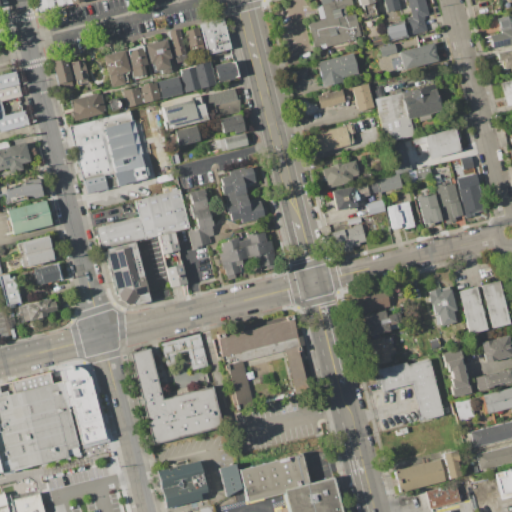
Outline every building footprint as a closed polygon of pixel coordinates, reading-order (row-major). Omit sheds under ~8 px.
[(68,0),(69,3),(37,11),(34,0),(68,0)] [(318,19),(315,6),(320,5),(318,0),(350,0),(351,4),(342,6),(344,15),(353,13),(358,35),(353,36),(353,39),(323,46),(312,49),(306,22),(318,19)] [(357,0),(362,19),(376,15),(371,0),(357,0)] [(395,0),(398,9),(386,12),(382,0),(395,0)] [(423,0),(427,15),(421,16),(425,31),(409,35),(404,18),(410,17),(405,0),(423,0)] [(499,32),(495,17),(511,13),(511,43),(490,48),(487,35),(499,32)] [(220,18),(228,48),(205,54),(197,24),(220,18)] [(401,22),(404,35),(386,39),(383,27),(401,22)] [(197,27),(203,49),(189,52),(183,30),(197,27)] [(177,28),(186,60),(175,63),(167,31),(177,28)] [(379,36),(381,43),(372,45),(370,38),(379,36)] [(164,39),(169,57),(166,58),(169,70),(159,73),(158,69),(153,70),(151,61),(148,62),(143,44),(164,39)] [(393,43),(395,52),(380,56),(378,46),(393,43)] [(397,51),(431,43),(436,61),(401,69),(397,51)] [(141,47),(145,64),(141,65),(144,74),(131,77),(125,51),(141,47)] [(511,66),(500,69),(498,60),(497,61),(495,52),(511,48),(511,66)] [(122,50),(127,71),(120,73),(122,83),(109,86),(101,55),(122,50)] [(350,53),(355,73),(339,77),(340,82),(331,84),(321,87),(315,62),(350,53)] [(65,58),(70,79),(69,80),(71,88),(59,90),(57,82),(55,83),(50,61),(65,58)] [(81,59),(85,76),(84,77),(85,80),(78,81),(78,79),(74,80),(69,62),(81,59)] [(232,60),(236,77),(216,82),(212,65),(232,60)] [(177,69),(207,61),(213,84),(183,91),(177,69)] [(0,74),(13,71),(19,95),(0,100),(0,104),(3,115),(24,110),(27,124),(0,131),(0,74)] [(175,76),(180,93),(159,98),(155,81),(175,76)] [(498,83),(511,79),(511,103),(504,105),(498,83)] [(141,84),(141,83),(145,82),(149,81),(149,83),(153,82),(157,98),(124,107),(120,90),(141,84)] [(365,83),(371,106),(356,110),(350,87),(365,83)] [(372,98),(433,84),(439,110),(428,113),(429,118),(418,121),(417,116),(408,118),(412,135),(383,143),(372,98)] [(233,87),(239,111),(207,119),(201,95),(233,87)] [(321,93),(321,92),(327,91),(327,92),(339,89),(342,101),(340,101),(341,104),(332,106),(331,104),(318,107),(315,95),(321,93)] [(98,92),(103,112),(73,120),(72,120),(71,116),(69,110),(71,110),(68,100),(98,92)] [(188,100),(188,98),(198,95),(204,119),(164,130),(162,121),(163,121),(159,107),(188,100)] [(127,110),(130,120),(132,119),(141,154),(138,155),(144,178),(85,193),(67,126),(127,110)] [(237,113),(242,130),(232,133),(231,129),(221,132),(217,118),(237,113)] [(348,123),(348,124),(350,124),(353,132),(349,133),(351,142),(328,149),(317,152),(316,145),(313,145),(310,133),(348,123)] [(193,125),(197,140),(176,145),(172,130),(193,125)] [(453,128),(458,150),(428,158),(422,136),(453,128)] [(214,140),(243,133),(246,144),(219,151),(218,147),(216,148),(214,140)] [(402,140),(404,147),(406,146),(407,150),(405,151),(409,170),(393,174),(386,144),(402,140)] [(0,147),(23,142),(28,161),(18,163),(20,169),(7,172),(6,167),(0,168),(0,147)] [(469,156),(472,166),(461,169),(458,159),(469,156)] [(330,166),(330,164),(338,163),(338,164),(353,161),(356,172),(355,172),(356,174),(349,176),(350,181),(326,187),(324,177),(322,178),(320,168),(330,166)] [(227,176),(226,171),(252,164),(256,180),(246,183),(246,187),(243,187),(247,203),(258,200),(262,215),(254,217),(255,219),(239,223),(238,219),(229,221),(228,214),(226,214),(223,203),(227,202),(226,195),(221,196),(219,186),(220,186),(218,178),(227,176)] [(426,166),(429,177),(415,180),(413,169),(426,166)] [(438,174),(439,182),(432,184),(430,176),(438,174)] [(474,174),(482,209),(471,212),(472,215),(463,217),(454,179),(474,174)] [(397,175),(400,186),(378,191),(376,180),(397,175)] [(40,196),(6,204),(5,201),(2,202),(0,194),(0,189),(2,189),(1,186),(36,177),(40,196)] [(350,186),(350,187),(364,184),(364,183),(374,180),(377,191),(367,193),(367,195),(355,198),(355,199),(353,199),(355,206),(334,210),(330,191),(350,186)] [(442,183),(443,185),(451,183),(459,215),(453,217),(453,220),(442,223),(433,185),(442,183)] [(201,188),(211,235),(207,236),(208,243),(201,245),(201,248),(190,250),(186,230),(195,228),(193,218),(190,219),(187,204),(189,203),(187,192),(201,188)] [(177,189),(187,227),(171,232),(155,236),(132,242),(102,250),(99,251),(92,227),(136,216),(132,201),(177,189)] [(421,194),(422,196),(432,193),(439,220),(429,222),(429,221),(420,223),(414,196),(421,194)] [(380,199),(383,211),(367,215),(364,203),(380,199)] [(49,224),(11,234),(11,233),(4,234),(3,232),(8,231),(6,226),(5,220),(7,219),(5,210),(43,200),(49,224)] [(406,201),(412,226),(403,229),(402,226),(390,229),(384,206),(406,201)] [(341,229),(341,230),(350,228),(349,226),(358,224),(363,241),(356,243),(356,245),(349,246),(350,250),(344,251),(343,248),(333,251),(328,233),(341,229)] [(222,269),(220,270),(216,253),(221,252),(218,242),(225,241),(225,239),(234,236),(236,241),(245,238),(244,234),(254,232),(254,233),(262,231),(264,240),(268,239),(272,254),(270,255),(272,262),(273,266),(265,268),(264,264),(257,265),(255,259),(253,259),(252,255),(239,258),(240,263),(237,264),(239,272),(232,273),(233,277),(225,279),(222,269)] [(171,232),(184,283),(169,287),(155,236),(171,232)] [(45,235),(51,259),(21,266),(15,243),(45,235)] [(132,242),(148,300),(131,305),(131,302),(120,305),(117,293),(113,294),(102,250),(132,242)] [(55,264),(56,264),(60,279),(48,282),(49,283),(45,284),(45,282),(36,284),(32,269),(55,264)] [(0,275),(6,274),(7,279),(11,278),(17,302),(4,305),(0,288),(0,275)] [(496,280),(507,323),(490,327),(479,285),(496,280)] [(388,286),(391,297),(386,298),(388,305),(355,314),(351,297),(388,286)] [(427,292),(426,291),(446,286),(447,289),(448,289),(453,310),(450,311),(453,322),(438,325),(436,314),(433,315),(430,303),(428,304),(425,293),(427,292)] [(474,286),(484,329),(467,333),(456,291),(474,286)] [(53,300),(55,310),(44,312),(45,316),(22,321),(18,305),(48,298),(49,301),(53,300)] [(381,310),(383,315),(398,311),(400,321),(386,325),(388,330),(368,335),(362,315),(381,310)] [(221,332),(222,336),(285,320),(284,316),(290,314),(299,351),(297,352),(306,390),(294,393),(284,351),(241,362),(252,405),(236,409),(226,369),(223,370),(214,334),(221,332)] [(198,334),(206,366),(191,369),(187,350),(167,355),(170,366),(164,367),(159,344),(198,334)] [(506,335),(511,355),(484,362),(479,342),(506,335)] [(381,337),(381,339),(387,337),(388,341),(390,340),(390,343),(389,343),(391,349),(393,348),(393,352),(387,353),(389,361),(376,364),(370,339),(381,337)] [(436,338),(438,346),(430,348),(428,340),(436,338)] [(147,349),(161,400),(210,387),(220,425),(153,443),(129,354),(147,349)] [(457,349),(468,393),(451,397),(447,380),(450,380),(448,369),(445,370),(440,353),(457,349)] [(375,369),(403,362),(404,364),(427,359),(440,414),(420,419),(411,384),(385,391),(384,389),(381,390),(375,369)] [(486,373),(487,375),(492,373),(492,374),(494,373),(494,372),(499,371),(498,370),(511,366),(511,381),(502,384),(501,381),(489,385),(490,387),(476,391),(472,377),(486,373)] [(0,469),(0,384),(49,374),(52,384),(65,381),(78,444),(80,454),(40,464),(41,469),(19,471),(1,473),(0,469)] [(511,385),(511,406),(485,413),(480,395),(511,385)] [(469,398),(474,416),(457,420),(453,402),(469,398)] [(511,420),(511,437),(473,447),(469,431),(511,420)] [(511,444),(511,460),(478,470),(474,454),(511,444)] [(444,457),(458,453),(459,457),(461,457),(462,462),(458,463),(462,478),(451,481),(444,457)] [(239,471),(300,455),(308,485),(333,479),(341,511),(288,511),(284,494),(247,503),(239,471)] [(166,508),(157,471),(199,461),(207,492),(199,494),(201,499),(166,508)] [(396,472),(440,461),(446,482),(402,493),(396,472)] [(222,494),(239,491),(234,464),(218,467),(222,494)] [(511,494),(511,467),(493,470),(497,497),(511,494)] [(424,492),(455,485),(459,502),(429,509),(424,492)] [(0,511),(0,491),(7,490),(9,499),(39,491),(44,511),(0,511)]
